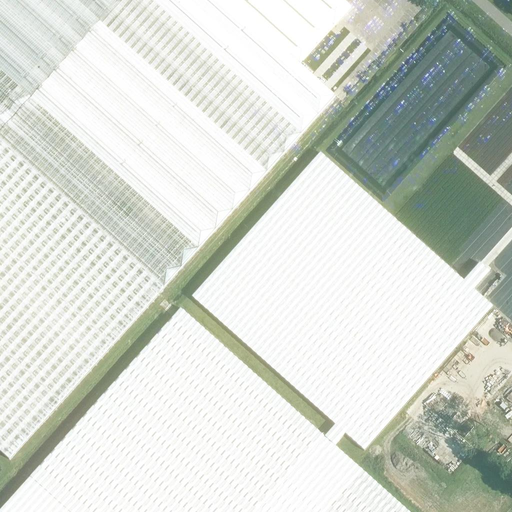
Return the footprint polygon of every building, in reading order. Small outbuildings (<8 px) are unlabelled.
[(0,0),(0,139),(164,287),(336,96),(300,64),(352,7),(343,0),(0,0)] [(384,185),(489,65),(462,42),(468,36),(450,20),(339,146),(384,185)] [(474,290),(490,272),(479,264),(463,281),(320,154),(192,298),(335,425),(325,437),(335,446),(345,434),(364,451),(411,398),(493,307),(474,290)] [(181,308),(30,478),(68,511),(257,511),(324,437),(181,308)] [(409,511),(324,437),(257,511),(409,511)] [(68,511),(30,478),(0,510),(0,511),(68,511)]
